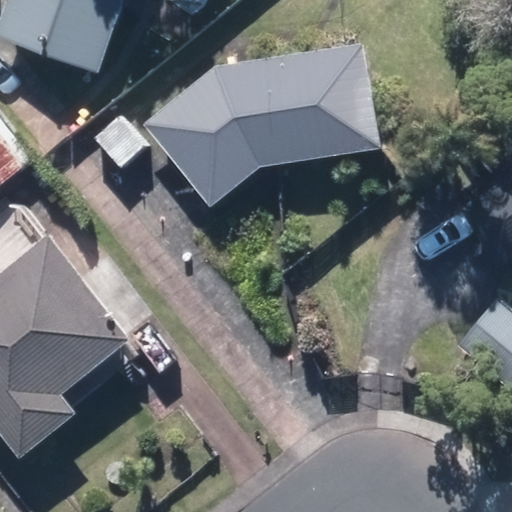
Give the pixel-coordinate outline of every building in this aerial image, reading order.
[(0,0),(0,47),(89,78),(116,0),(0,0)] [(150,123),(217,202),(264,165),(388,143),(371,39),(223,63),(150,123)] [(0,187),(33,161),(0,119),(0,187)] [(105,138),(128,167),(150,148),(126,121),(105,138)] [(511,150),(475,174),(486,191),(477,197),(511,250),(511,150)] [(0,421),(25,453),(81,408),(67,392),(137,335),(53,233),(0,274),(0,421)] [(471,335),(511,368),(511,296),(506,292),(471,335)]
